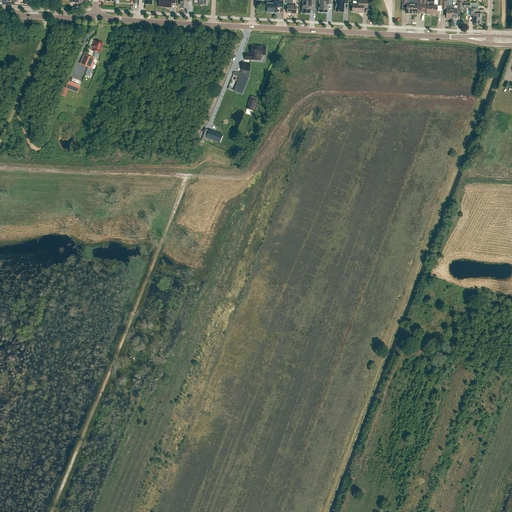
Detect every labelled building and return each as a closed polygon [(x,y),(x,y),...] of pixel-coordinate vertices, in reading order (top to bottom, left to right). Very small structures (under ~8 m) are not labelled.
[(179,4),(179,7),(180,7),(180,8),(188,8),(188,2),(192,2),(192,0),(180,0),(180,4),(179,4)] [(310,14),(310,10),(314,10),(314,4),(314,0),(308,0),(308,2),(302,1),(302,13),(310,14)] [(331,4),(331,0),(325,0),(326,2),(320,1),(319,12),(327,12),(327,4),(331,4)] [(347,3),(347,0),(340,0),(336,0),(335,11),(343,12),(344,3),(347,3)] [(367,8),(368,1),(358,0),(358,4),(352,4),(352,12),(359,12),(359,13),(363,13),(363,8),(367,8)] [(417,12),(421,12),(422,5),(414,5),(414,0),(412,0),(411,13),(417,14),(417,12)] [(281,7),(281,1),(274,1),(274,4),(267,4),(267,12),(276,13),(277,7),(281,7)] [(293,6),(293,1),(288,1),(287,6),(287,12),(290,13),(290,14),(296,14),(296,6),(293,6)] [(431,15),(432,1),(430,1),(430,5),(422,5),(421,12),(426,12),(426,14),(431,15)] [(482,18),(482,15),(477,14),(477,9),(470,9),(470,15),(473,16),(473,24),(480,24),(481,18),(482,18)] [(100,53),(103,43),(94,41),(92,50),(100,53)] [(246,53),(245,60),(250,60),(255,60),(258,60),(261,60),(261,55),(265,55),(266,47),(262,46),(262,47),(258,47),(258,46),(252,46),(251,54),(246,53)] [(84,55),(80,64),(90,68),(94,59),(84,55)] [(242,62),(241,70),(242,70),(249,71),(250,64),(242,62)] [(234,73),(233,75),(236,76),(237,75),(239,77),(234,91),(242,94),(248,79),(249,71),(242,70),(241,74),(234,73)] [(71,82),(68,89),(77,93),(80,86),(71,82)] [(206,137),(218,142),(221,134),(209,130),(206,137)]
